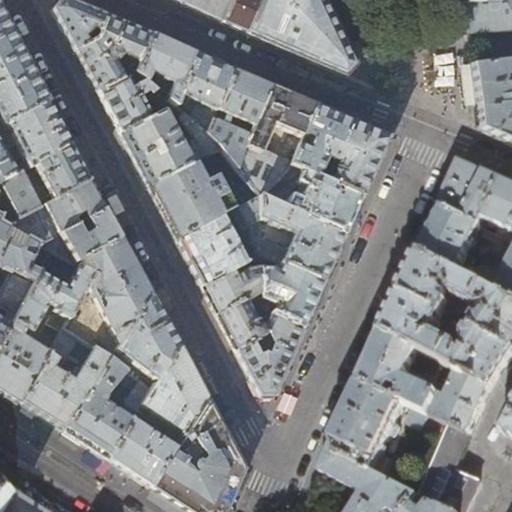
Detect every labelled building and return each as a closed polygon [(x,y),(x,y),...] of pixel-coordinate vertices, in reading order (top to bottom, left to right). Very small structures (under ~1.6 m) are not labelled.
[(170,0),(219,23),(229,0),(170,0)] [(229,0),(219,23),(236,30),(344,76),(354,65),(326,5),(323,0),(229,0)] [(511,2),(501,3),(481,4),(462,6),(466,36),(511,30),(511,0),(511,2)] [(91,31),(99,34),(106,19),(63,1),(53,11),(64,32),(75,53),(91,45),(86,37),(91,31)] [(18,51),(0,17),(0,127),(46,103),(18,51)] [(149,37),(106,19),(99,34),(96,42),(91,45),(75,53),(86,75),(97,95),(132,77),(133,74),(149,37)] [(195,57),(149,37),(133,74),(145,83),(149,75),(171,85),(165,99),(173,106),(195,57)] [(232,72),(195,57),(173,106),(206,135),(211,121),(216,111),(232,72)] [(511,61),(469,65),(473,102),(476,129),(489,135),(511,144),(511,61)] [(269,88),(232,72),(216,111),(252,127),(269,88)] [(145,83),(133,74),(132,77),(97,95),(108,115),(119,135),(150,118),(139,99),(147,95),(149,98),(156,92),(145,83)] [(321,110),(269,88),(252,127),(248,136),(234,170),(258,198),(259,200),(291,168),(317,179),(326,161),(333,164),(352,123),(321,110)] [(0,183),(18,174),(31,167),(69,147),(57,124),(46,103),(0,127),(0,183)] [(206,135),(173,106),(170,107),(205,157),(218,150),(206,135)] [(150,118),(119,135),(147,188),(191,165),(163,111),(150,118)] [(211,121),(206,135),(218,150),(234,170),(248,136),(211,121)] [(352,123),(333,164),(337,166),(329,184),(361,198),(373,174),(389,139),(352,123)] [(74,155),(69,147),(31,167),(50,203),(88,183),(74,155)] [(218,150),(205,157),(219,183),(210,189),(207,183),(204,184),(193,164),(191,165),(147,188),(175,242),(221,217),(230,213),(227,206),(218,211),(210,196),(222,189),(234,211),(258,198),(234,170),(218,150)] [(442,203),(439,210),(479,231),(483,222),(511,234),(511,188),(493,180),(460,164),(442,203)] [(353,217),(361,198),(329,184),(317,179),(291,168),(259,200),(345,236),(353,217)] [(36,210),(18,174),(0,183),(0,200),(6,204),(0,214),(0,223),(5,226),(32,212),(36,210)] [(99,203),(88,183),(50,203),(41,207),(57,236),(103,211),(99,203)] [(258,198),(234,211),(230,213),(241,232),(239,232),(238,237),(234,240),(221,217),(175,242),(200,288),(232,271),(246,263),(237,245),(240,243),(248,245),(251,251),(252,260),(260,256),(259,239),(258,221),(258,198)] [(259,200),(258,198),(258,221),(293,236),(286,251),(259,239),(260,256),(260,257),(281,266),(323,284),(328,274),(333,263),(345,236),(259,200)] [(479,231),(439,210),(429,233),(418,256),(458,277),(464,263),(469,266),(472,260),(467,258),(471,249),(484,256),(491,254),(503,261),(511,246),(479,231)] [(108,219),(103,211),(57,236),(48,241),(39,246),(48,251),(71,264),(119,240),(108,219)] [(48,241),(32,212),(5,226),(36,244),(39,246),(48,241)] [(0,270),(7,273),(0,286),(0,340),(37,272),(27,267),(36,244),(5,226),(0,223),(0,270)] [(132,266),(119,240),(71,264),(90,275),(83,288),(87,294),(97,289),(97,291),(98,293),(99,294),(101,296),(92,300),(91,301),(116,349),(149,298),(132,266)] [(90,275),(71,264),(48,251),(37,272),(0,340),(0,392),(0,393),(19,405),(51,346),(43,342),(39,351),(18,338),(22,332),(30,336),(44,308),(44,307),(45,305),(52,310),(51,313),(65,320),(83,288),(90,275)] [(458,277),(418,256),(409,277),(400,298),(444,320),(450,307),(448,302),(450,298),(482,314),(487,314),(484,319),(479,319),(470,334),(511,355),(511,305),(496,297),(458,277)] [(511,262),(496,297),(511,305),(511,262)] [(272,270),(260,270),(277,307),(271,317),(303,330),(313,307),(323,284),(281,266),(277,274),(272,270)] [(236,278),(232,271),(200,288),(227,338),(235,353),(252,343),(262,337),(264,336),(264,334),(264,333),(264,331),(271,317),(277,307),(260,270),(247,271),(236,278)] [(162,322),(149,298),(116,349),(113,353),(153,384),(176,348),(162,322)] [(444,320),(400,298),(391,317),(382,336),(420,355),(459,375),(492,392),(506,368),(511,358),(511,355),(470,334),(466,341),(468,346),(463,354),(462,351),(433,336),(436,330),(439,330),(444,320)] [(289,360),(303,330),(271,317),(264,331),(273,345),(267,355),(263,353),(258,356),(252,343),(235,353),(248,378),(258,397),(273,397),(289,360)] [(62,432),(108,362),(59,332),(51,346),(19,405),(39,417),(62,432)] [(420,355),(382,336),(371,361),(360,386),(389,400),(393,391),(403,396),(399,405),(404,407),(452,429),(471,439),(480,418),(492,392),(459,375),(446,402),(408,383),(420,355)] [(191,376),(176,348),(153,384),(147,393),(138,407),(142,410),(167,427),(182,437),(205,402),(191,376)] [(147,393),(121,372),(116,369),(108,362),(62,432),(84,446),(105,459),(128,423),(134,414),(138,407),(147,393)] [(120,364),(116,369),(121,372),(125,368),(120,364)] [(389,400),(360,386),(358,392),(334,445),(342,461),(374,477),(391,435),(396,436),(399,430),(395,427),(404,407),(399,405),(389,400)] [(213,418),(205,402),(182,437),(150,488),(177,505),(187,511),(222,511),(241,470),(213,418)] [(138,416),(142,410),(138,407),(134,414),(138,416)] [(511,416),(503,435),(511,439),(511,416)] [(150,488),(182,437),(167,427),(159,442),(128,423),(105,459),(129,475),(150,488)] [(460,465),(471,439),(452,429),(419,501),(441,511),(456,473),(460,465)] [(466,511),(481,483),(456,473),(441,511),(419,501),(374,477),(342,461),(334,445),(321,474),(364,498),(355,511),(466,511)] [(7,486),(0,481),(0,511),(9,511),(20,494),(7,486)] [(48,511),(20,494),(9,511),(48,511)]
